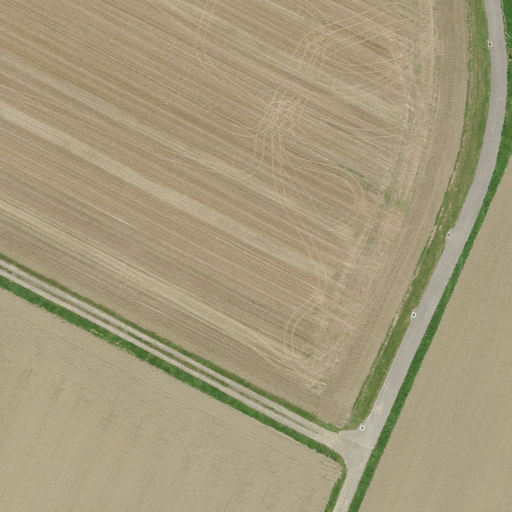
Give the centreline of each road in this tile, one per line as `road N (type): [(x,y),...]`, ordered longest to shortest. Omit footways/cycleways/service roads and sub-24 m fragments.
road 1 (track): [(341,511),(473,212),(494,133),(493,0)]
road 2 (track): [(0,270),(365,458)]
